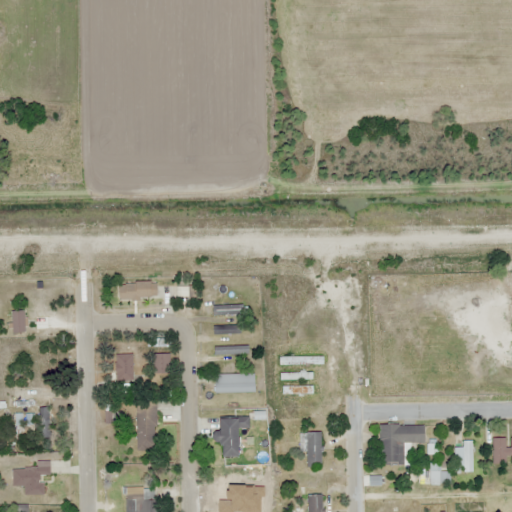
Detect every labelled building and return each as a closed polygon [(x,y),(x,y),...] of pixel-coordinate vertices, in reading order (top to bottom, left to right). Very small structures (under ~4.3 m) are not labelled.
[(156,301),(156,283),(120,283),(120,301),(156,301)] [(177,297),(194,297),(194,288),(177,288),(177,297)] [(241,315),(241,305),(213,305),(213,315),(241,315)] [(12,311),(12,332),(26,332),(26,311),(12,311)] [(213,326),(213,335),(240,335),(240,326),(213,326)] [(248,347),(214,347),(214,355),(248,355),(248,347)] [(116,355),(116,380),(132,380),(132,355),(116,355)] [(215,394),(254,394),(254,375),(215,375),(215,394)] [(312,387),(282,387),(282,395),(312,395),(312,387)] [(136,400),(136,452),(156,452),(156,400),(136,400)] [(239,428),(249,428),(249,419),(221,419),(221,433),(214,433),(214,444),(224,444),(224,458),(240,458),(239,428)] [(378,465),(404,465),(405,444),(424,444),(425,425),(379,425),(378,465)] [(306,467),(321,467),(321,433),(306,433),(306,467)] [(493,464),(511,464),(511,438),(509,438),(493,438),(493,464)] [(454,447),(454,466),(463,466),(463,473),(472,473),(472,442),(463,442),(463,447),(454,447)] [(12,469),(12,485),(23,485),(23,496),(42,496),(42,477),(49,477),(49,462),(37,462),(37,469),(12,469)] [(239,511),(240,479),(222,479),(222,511),(239,511)] [(156,511),(157,501),(144,501),(144,488),(127,488),(126,511),(156,511)] [(322,511),(322,495),(307,495),(307,511),(322,511)]
